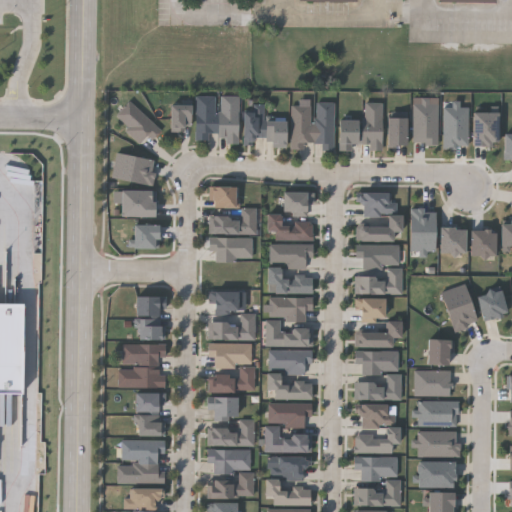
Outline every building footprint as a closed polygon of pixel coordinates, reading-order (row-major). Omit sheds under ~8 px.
[(238,95),(238,143),(226,143),(226,138),(195,138),(195,95),(218,95),(238,95)] [(413,144),(439,144),(440,98),(414,98),(413,144)] [(159,129),(142,145),(114,116),(130,100),(159,129)] [(290,148),(291,104),(313,104),(313,101),(334,102),(334,150),(321,149),(321,142),(303,142),(303,148),(290,148)] [(382,102),(382,147),(352,147),(352,149),(338,149),(338,119),(363,119),(363,102),(382,102)] [(444,107),(444,150),(458,150),(458,146),(469,146),(470,108),(461,107),(461,102),(453,102),(453,108),(444,107)] [(169,105),(191,105),(191,129),(169,129),(169,105)] [(243,144),(243,107),(264,106),(264,120),(285,120),(285,143),(254,143),(254,144),(243,144)] [(388,145),(408,146),(408,112),(400,112),(400,118),(389,118),(388,145)] [(474,146),(500,146),(499,113),(474,113),(474,146)] [(112,178),(152,186),(157,161),(117,153),(112,178)] [(238,186),(238,206),(210,206),(210,186),(238,186)] [(122,217),(157,217),(157,191),(114,191),(114,204),(122,204),(122,217)] [(282,192),(312,192),(312,212),(282,212),(282,192)] [(356,240),(356,224),(382,224),(382,217),(361,217),(362,192),(391,192),(391,202),(396,202),(395,214),(401,214),(401,231),(393,231),(393,241),(356,240)] [(240,207),(255,207),(256,233),(209,233),(209,216),(240,216),(240,207)] [(411,251),(420,251),(420,258),(428,258),(428,251),(437,251),(437,212),(426,212),(426,209),(411,209),(411,251)] [(274,239),(274,231),(267,231),(267,218),(312,218),(312,239),(274,239)] [(501,224),(511,224),(511,220),(511,246),(510,246),(510,252),(502,252),(502,246),(501,224)] [(135,240),(129,240),(129,248),(161,249),(161,225),(135,225),(135,240)] [(441,227),(444,227),(444,228),(453,228),(453,227),(455,227),(455,230),(467,230),(467,253),(459,253),(455,258),(450,253),(441,253),(441,227)] [(471,230),(484,230),(484,229),(492,229),(492,233),(497,233),(497,256),(489,256),(485,261),(480,256),(471,256),(471,230)] [(208,249),(208,237),(253,237),(253,260),(215,260),(215,249),(208,249)] [(269,243),(311,243),(311,266),(269,266),(269,243)] [(399,244),(399,264),(355,264),(355,244),(399,244)] [(268,293),(268,266),(280,266),(280,276),(312,276),(312,292),(268,293)] [(355,276),(386,276),(386,267),(402,267),(402,293),(355,293),(355,276)] [(442,292),(455,333),(469,329),(468,324),(478,321),(466,284),(442,292)] [(237,290),(237,311),(207,311),(207,290),(237,290)] [(503,290),(478,295),(483,321),(508,315),(503,290)] [(164,315),(135,315),(135,295),(164,295),(164,315)] [(266,346),(267,297),(311,297),(311,323),(312,323),(312,346),(266,346)] [(383,297),(383,319),(359,319),(359,297),(383,297)] [(0,393),(19,393),(20,304),(0,303),(0,393)] [(254,313),(254,340),(207,340),(207,322),(238,322),(238,313),(254,313)] [(136,339),(136,319),(164,319),(164,339),(136,339)] [(356,346),(356,331),(385,331),(385,321),(400,321),(400,337),(391,337),(391,346),(356,346)] [(450,352),(454,353),(455,340),(429,339),(429,365),(450,366),(450,352)] [(118,387),(118,366),(122,366),(122,344),(164,343),(165,387),(118,387)] [(252,391),(209,391),(209,374),(237,375),(238,365),(208,365),(208,343),(253,343),(252,391)] [(311,364),(305,364),(305,374),(284,374),(284,368),(268,368),(268,349),(311,350),(311,364)] [(399,350),(398,370),(382,370),(382,374),(356,373),(357,350),(399,350)] [(451,371),(415,371),(415,396),(451,397),(451,371)] [(400,399),(355,399),(355,382),(384,382),(384,372),(400,372),(400,399)] [(273,399),(273,391),(265,391),(265,373),(281,373),(281,379),(311,379),(311,399),(273,399)] [(163,392),(163,436),(136,436),(136,414),(134,414),(134,392),(163,392)] [(237,397),(237,421),(213,421),(213,410),(207,410),(207,397),(237,397)] [(458,427),(459,402),(419,401),(419,411),(412,410),(412,418),(418,418),(418,427),(458,427)] [(311,403),(311,416),(305,416),(305,423),(267,423),(267,403),(311,403)] [(355,452),(354,430),(358,430),(358,404),(388,403),(388,414),(395,413),(395,425),(396,425),(396,451),(355,452)] [(254,418),(254,445),(208,445),(208,428),(238,428),(238,418),(254,418)] [(264,451),(264,426),(280,426),(279,432),(311,433),(311,452),(264,451)] [(418,457),(461,457),(461,444),(457,443),(457,431),(419,431),(419,440),(412,440),(412,448),(418,448),(418,457)] [(117,462),(121,462),(121,439),(163,440),(162,463),(164,463),(164,483),(117,482),(117,462)] [(250,471),(209,471),(209,449),(250,449),(250,471)] [(306,456),(306,478),(274,478),(274,456),(306,456)] [(398,456),(397,477),(400,477),(400,506),(353,505),(353,488),(384,488),(384,480),(360,479),(360,468),(354,468),(354,456),(398,456)] [(419,488),(455,488),(455,462),(419,462),(419,488)] [(209,496),(209,478),(237,478),(237,472),(254,472),(253,498),(209,496)] [(310,504),(272,504),(272,496),(264,496),(264,479),(280,479),(280,485),(311,486),(310,504)] [(161,488),(161,508),(124,508),(124,488),(161,488)] [(455,511),(456,493),(426,493),(426,507),(429,507),(429,511),(455,511)] [(208,511),(208,502),(235,502),(235,511),(208,511)]
